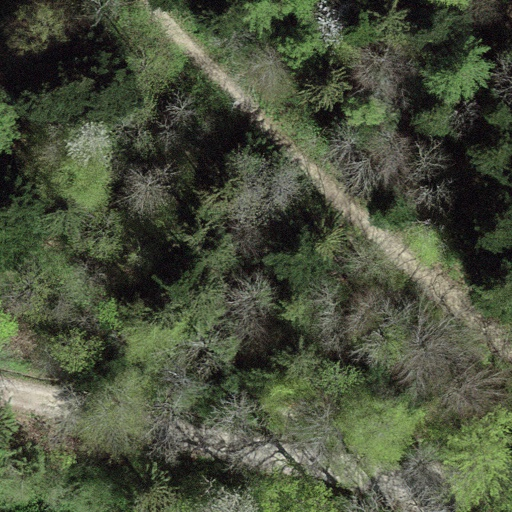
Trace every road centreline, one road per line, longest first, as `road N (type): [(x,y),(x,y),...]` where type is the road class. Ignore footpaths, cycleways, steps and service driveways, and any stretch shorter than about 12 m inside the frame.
road 1 (track): [(511,480),(419,478),(316,461),(0,384)]
road 2 (track): [(142,0),(511,344)]
